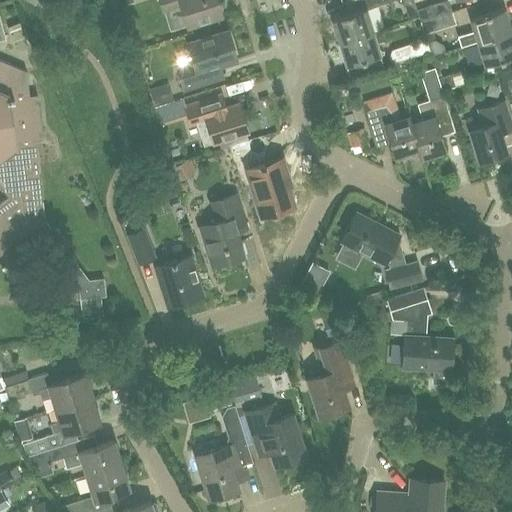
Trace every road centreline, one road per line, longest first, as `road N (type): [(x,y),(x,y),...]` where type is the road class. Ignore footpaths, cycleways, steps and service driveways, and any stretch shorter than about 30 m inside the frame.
road 1 (residential): [(177,511),(121,402),(159,339),(266,301),(343,168)]
road 2 (residential): [(496,424),(379,421),(369,466),(347,495),(294,511)]
road 3 (residential): [(343,168),(305,119),(317,52),(301,0)]
road 4 (residential): [(508,247),(343,168)]
road 5 (residential): [(496,424),(508,247)]
